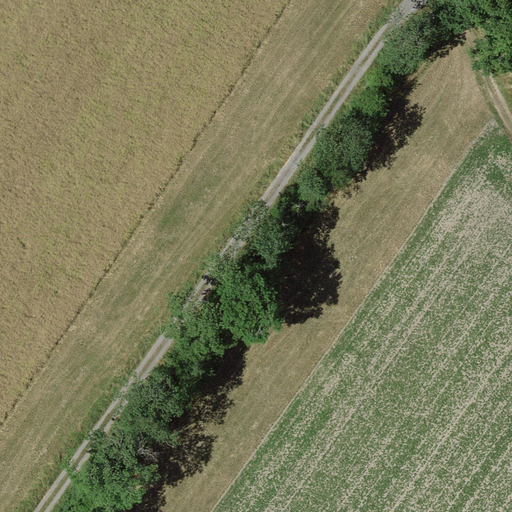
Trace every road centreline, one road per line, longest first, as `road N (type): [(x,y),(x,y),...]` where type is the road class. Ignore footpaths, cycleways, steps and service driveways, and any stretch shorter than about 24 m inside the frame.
road 1 (track): [(415,0),(41,511)]
road 2 (track): [(453,0),(511,121)]
